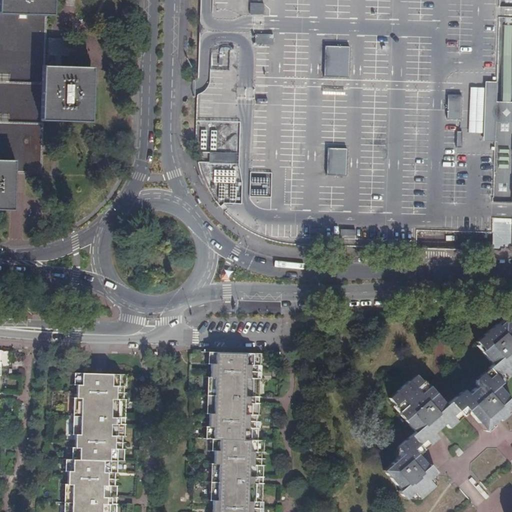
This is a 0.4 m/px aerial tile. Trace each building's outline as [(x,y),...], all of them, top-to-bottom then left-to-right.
[(46,16),(54,17),(54,0),(0,0),(0,2),(0,14),(25,16),(46,16)] [(277,243),(493,251),(500,0),(211,0),(211,10),(199,11),(193,157),(225,216),(277,243)] [(511,0),(500,0),(493,251),(500,251),(500,249),(508,249),(508,251),(511,250),(511,0)] [(57,66),(43,65),(43,121),(92,123),(94,67),(57,66)] [(0,160),(0,210),(15,211),(16,172),(16,162),(0,160)] [(389,473),(402,489),(400,491),(408,499),(410,497),(415,492),(421,499),(435,486),(431,481),(430,480),(438,472),(431,465),(426,469),(424,466),(422,464),(425,461),(419,455),(439,438),(432,430),(437,426),(440,429),(446,424),(450,428),(458,421),(453,416),(459,412),(463,417),(466,414),(469,411),(486,431),(493,424),(490,420),(496,415),(499,419),(506,412),(511,407),(511,402),(498,386),(502,383),(498,377),(503,373),(507,378),(511,374),(511,323),(510,322),(506,321),(500,327),(498,325),(485,336),(478,343),(483,350),(485,351),(483,353),(493,364),(493,366),(489,369),(494,374),(489,379),(485,373),(477,380),(477,381),(476,385),(477,386),(478,387),(469,395),(465,390),(453,401),(448,405),(431,386),(429,388),(428,387),(424,391),(422,388),(406,402),(408,404),(401,411),(402,412),(401,413),(400,413),(417,433),(399,448),(405,454),(386,470),(389,473)] [(236,353),(212,352),(210,439),(216,439),(215,499),(214,511),(262,511),(262,502),(265,502),(265,465),(263,465),(263,452),(266,452),(266,440),(260,440),(260,428),(258,428),(258,415),(260,415),(261,379),(259,379),(259,366),(261,366),(262,354),(236,353)] [(67,511),(118,511),(119,487),(117,487),(117,474),(119,474),(120,462),(126,462),(126,450),(124,450),(124,437),(126,437),(127,401),(125,400),(125,388),(127,388),(128,376),(101,375),(92,375),(78,375),(76,461),(70,461),(67,511)] [(391,399),(401,411),(408,404),(406,402),(422,388),(424,391),(428,387),(418,375),(391,399)] [(506,412),(499,419),(501,421),(508,415),(506,412)]
